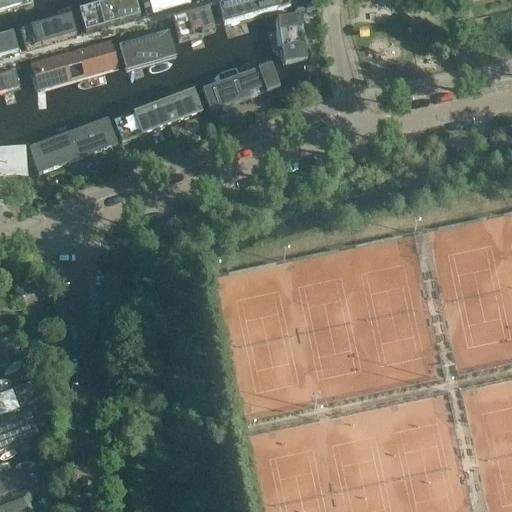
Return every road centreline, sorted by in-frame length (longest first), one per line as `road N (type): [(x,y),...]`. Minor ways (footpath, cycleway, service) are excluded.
road 1 (unclassified): [(66,234),(353,126)]
road 2 (unclassified): [(66,234),(92,511)]
road 3 (unclassified): [(353,126),(511,94)]
road 4 (unclassified): [(353,126),(334,0)]
